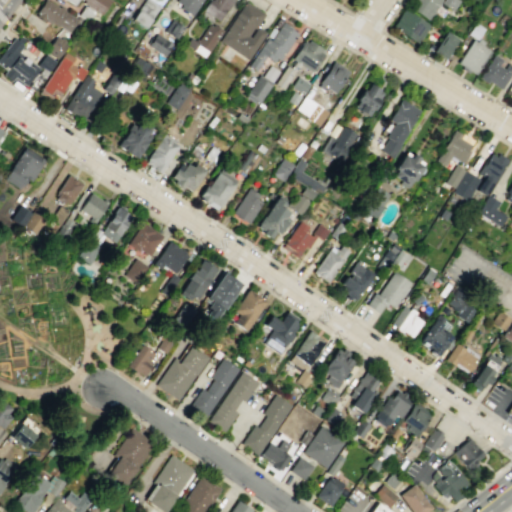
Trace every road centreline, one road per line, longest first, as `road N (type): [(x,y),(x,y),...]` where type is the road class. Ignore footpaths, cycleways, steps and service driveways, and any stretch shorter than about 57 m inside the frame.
road 1 (residential): [(511,442),(0,97)]
road 2 (residential): [(511,126),(305,0)]
road 3 (residential): [(295,511),(104,389)]
